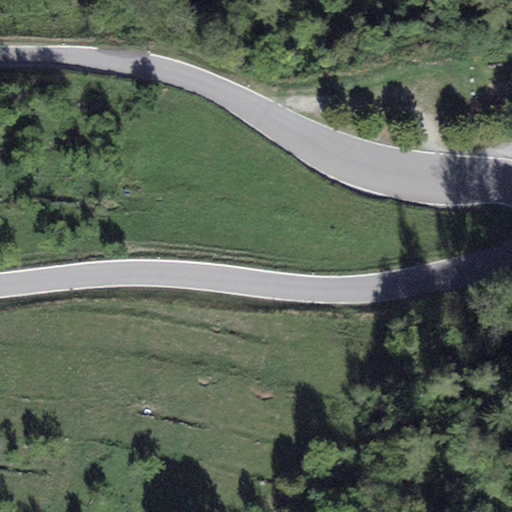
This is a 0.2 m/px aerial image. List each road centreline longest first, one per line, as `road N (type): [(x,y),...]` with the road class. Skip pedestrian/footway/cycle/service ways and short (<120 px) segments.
road 1 (tertiary): [(0,54),(164,69),(358,156),(511,186)]
road 2 (tertiary): [(511,259),(373,290),(139,273),(0,285)]
